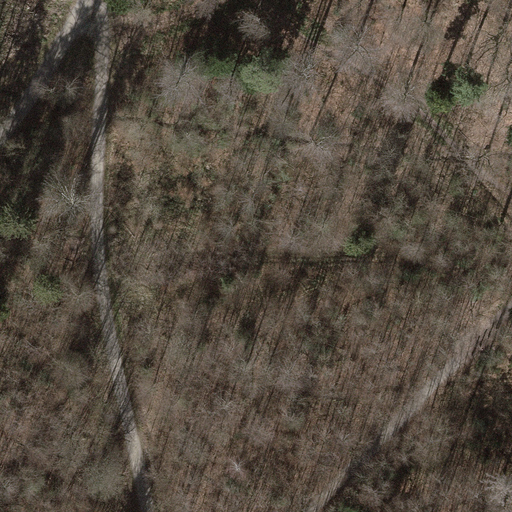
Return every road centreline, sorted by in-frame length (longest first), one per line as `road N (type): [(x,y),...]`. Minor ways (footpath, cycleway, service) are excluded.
road 1 (track): [(153,511),(116,365),(93,212),(100,0)]
road 2 (track): [(0,140),(98,0)]
